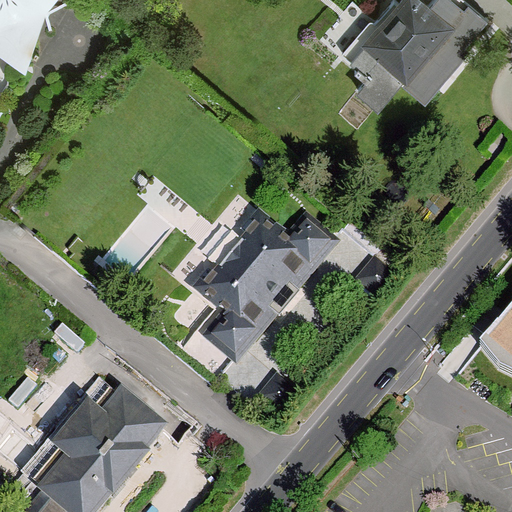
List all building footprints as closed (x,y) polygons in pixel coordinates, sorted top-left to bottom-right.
[(41,8),(46,0),(0,0),(0,48),(19,61),(41,8)] [(476,8),(466,0),(440,0),(435,6),(427,0),(406,0),(354,61),(376,80),(362,95),(384,114),(476,8)] [(268,222),(204,296),(230,318),(211,341),(239,365),(343,243),(312,217),(291,241),(268,222)] [(511,308),(482,345),(500,366),(511,370),(511,308)] [(68,454),(18,511),(94,511),(166,427),(120,389),(104,408),(91,398),(54,442),(68,454)]
